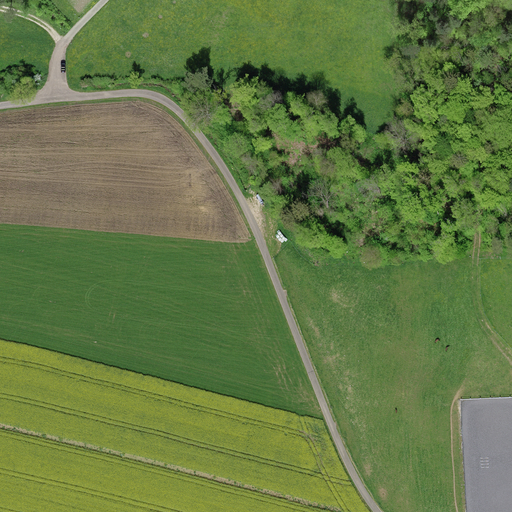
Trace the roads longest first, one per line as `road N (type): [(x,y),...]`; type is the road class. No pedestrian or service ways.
road 1 (unclassified): [(378,511),(344,455),(248,213),(184,115),(144,93),(0,106)]
road 2 (track): [(511,359),(481,314),(477,230),(440,185),(419,119),(422,90),(479,0)]
